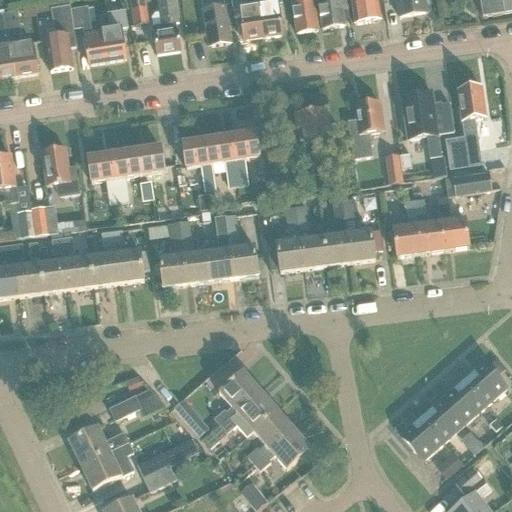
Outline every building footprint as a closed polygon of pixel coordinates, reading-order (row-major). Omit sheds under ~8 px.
[(60,8),(58,0),(28,0),(25,1),(28,20),(42,18),(41,11),(60,8)] [(149,27),(144,0),(128,0),(133,29),(149,27)] [(171,0),(156,2),(157,14),(154,15),(151,19),(157,58),(180,54),(176,26),(179,26),(175,0),(171,0)] [(244,44),(263,41),(257,0),(229,0),(232,14),(239,13),(244,44)] [(257,0),(263,41),(282,38),(277,7),(281,6),(280,0),(257,0)] [(290,0),(296,36),(318,32),(312,0),(290,0)] [(342,13),(348,12),(345,0),(326,0),(317,2),(322,32),(344,28),(342,13)] [(376,0),(350,0),(354,26),(380,22),(376,0)] [(395,0),(399,19),(427,15),(424,0),(395,0)] [(511,0),(479,0),(482,19),(511,14),(511,0)] [(45,41),(50,74),(73,71),(69,51),(76,50),(73,32),(70,12),(70,8),(50,11),(54,39),(45,41)] [(202,11),(208,49),(230,46),(225,8),(202,11)] [(70,12),(73,32),(83,31),(89,68),(125,63),(120,31),(127,30),(125,12),(106,15),(109,32),(91,35),(87,9),(70,12)] [(0,82),(15,80),(5,20),(4,16),(0,16),(0,82)] [(5,20),(15,80),(37,76),(32,46),(22,47),(18,18),(5,20)] [(481,89),(457,92),(464,138),(476,136),(474,122),(486,121),(481,89)] [(447,105),(431,108),(430,96),(398,100),(405,142),(424,139),(427,161),(439,159),(436,137),(451,135),(447,105)] [(357,123),(347,124),(353,163),(372,160),(369,137),(383,135),(379,104),(355,108),(357,123)] [(299,144),(329,140),(330,146),(339,144),(337,126),(328,128),(325,112),(295,117),(299,144)] [(245,171),(244,163),(259,161),(255,135),(231,138),(239,189),(248,188),(245,171)] [(461,137),(441,140),(447,179),(489,173),(487,160),(465,163),(461,137)] [(239,189),(231,138),(206,142),(210,168),(211,168),(224,166),(226,174),(225,174),(227,191),(239,189)] [(212,176),(211,168),(210,168),(206,142),(182,146),(186,172),(201,169),(202,177),(201,177),(204,195),(215,193),(212,176)] [(136,153),(140,179),(164,175),(160,149),(136,153)] [(55,189),(57,201),(79,198),(75,169),(68,170),(65,151),(41,155),(46,190),(55,189)] [(140,179),(136,153),(112,156),(120,215),(129,214),(128,206),(129,206),(127,189),(126,189),(125,181),(140,179)] [(120,215),(112,156),(87,160),(91,186),(111,183),(113,193),(106,194),(109,209),(111,217),(120,215)] [(403,186),(399,158),(384,160),(388,188),(403,186)] [(0,193),(4,193),(6,207),(17,205),(15,191),(16,191),(11,159),(0,160),(0,193)] [(489,176),(453,181),(455,199),(491,193),(489,176)] [(362,209),(378,209),(379,193),(362,192),(362,209)] [(195,217),(192,197),(180,199),(183,219),(195,217)] [(200,214),(211,212),(209,198),(198,199),(200,214)] [(444,254),(469,251),(465,222),(451,224),(448,199),(437,200),(441,225),(444,254)] [(444,254),(441,225),(427,227),(423,201),(414,203),(417,228),(421,257),(444,254)] [(342,204),(347,237),(351,266),(375,263),(371,234),(357,236),(353,203),(342,204)] [(421,257),(417,228),(414,203),(404,204),(407,229),(393,231),(397,261),(421,257)] [(327,270),(351,266),(347,237),(342,204),(332,206),(336,238),(324,240),(327,270)] [(304,273),(327,270),(324,240),(310,242),(305,209),(295,210),(300,243),(304,273)] [(280,276),(304,273),(300,243),(295,210),(284,212),(289,244),(276,246),(280,276)] [(45,211),(31,213),(31,214),(35,240),(49,238),(45,211)] [(35,241),(35,240),(31,214),(16,216),(20,243),(35,241)] [(202,224),(210,223),(209,215),(201,216),(202,224)] [(230,252),(234,282),(258,279),(254,249),(240,251),(236,218),(225,220),(230,252)] [(210,285),(234,282),(230,252),(225,220),(215,221),(219,253),(207,255),(210,285)] [(187,288),(210,285),(207,255),(193,257),(189,224),(178,225),(183,258),(187,288)] [(163,291),(187,288),(183,258),(178,225),(167,227),(172,260),(159,261),(163,291)] [(111,235),(118,287),(144,283),(140,254),(121,256),(120,249),(124,248),(122,234),(111,235)] [(93,290),(118,287),(111,235),(101,236),(103,251),(106,251),(107,258),(89,260),(93,290)] [(68,293),(93,290),(89,260),(72,263),(71,255),(74,255),(72,240),(62,242),(68,293)] [(43,297),(68,293),(62,242),(51,243),(53,258),(57,257),(57,264),(39,267),(43,297)] [(18,300),(43,297),(39,267),(22,269),(21,262),(24,262),(22,247),(12,248),(18,300)] [(0,302),(18,300),(12,248),(2,250),(4,264),(7,264),(8,271),(0,272),(0,302)] [(463,383),(486,409),(507,391),(484,364),(463,383)] [(219,430),(260,394),(243,375),(219,396),(231,410),(226,414),(224,413),(213,422),(219,430)] [(486,409),(463,383),(442,401),(465,428),(486,409)] [(51,409),(70,399),(65,390),(46,399),(51,409)] [(260,394),(219,430),(226,438),(237,428),(236,426),(241,422),(252,435),(277,414),(260,394)] [(115,424),(141,411),(135,399),(109,411),(115,424)] [(465,428),(442,401),(420,420),(444,446),(465,428)] [(294,433),(277,414),(252,435),(264,448),(259,452),(257,451),(246,460),(253,468),(294,433)] [(444,446),(420,420),(399,438),(422,465),(444,446)] [(80,469),(110,455),(98,430),(68,444),(80,469)] [(294,433),(253,468),(259,475),(271,466),(269,464),(274,459),(286,473),(310,452),(294,433)] [(215,434),(203,444),(211,453),(223,443),(215,434)] [(110,455),(80,469),(92,494),(122,480),(115,464),(133,456),(128,446),(110,455)] [(458,474),(473,461),(461,448),(446,460),(458,474)] [(144,483),(170,470),(163,457),(138,470),(144,483)] [(170,470),(144,483),(150,495),(176,483),(170,470)] [(454,486),(463,496),(481,480),(472,470),(454,486)] [(258,511),(267,505),(251,486),(240,496),(252,511),(258,511)] [(488,511),(480,502),(491,493),(486,486),(451,511),(488,511)] [(137,511),(133,501),(110,511),(137,511)]
